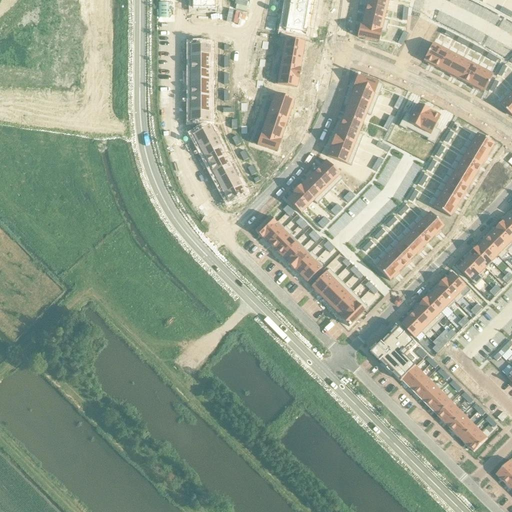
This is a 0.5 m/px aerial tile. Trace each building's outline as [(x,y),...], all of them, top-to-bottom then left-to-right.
[(26,0),(11,95),(80,107),(79,0),(26,0)] [(191,0),(192,2),(192,10),(215,10),(214,0),(191,0)] [(290,0),(284,34),(306,37),(307,30),(306,30),(311,0),(290,0)] [(387,0),(367,0),(366,6),(386,11),(388,1),(393,2),(393,1),(387,0)] [(366,6),(363,16),(388,22),(384,21),(386,11),(366,6)] [(359,26),(359,27),(386,33),(388,22),(363,16),(361,26),(359,26)] [(267,17),(265,30),(274,32),(277,19),(267,17)] [(359,27),(357,38),(378,43),(381,32),(386,33),(359,27)] [(285,40),(283,49),(303,52),(304,43),(285,40)] [(432,44),(423,62),(431,66),(440,48),(432,44)] [(210,46),(190,46),(190,55),(210,55),(210,46)] [(440,48),(431,66),(439,70),(448,52),(440,48)] [(279,57),(279,58),(301,61),(303,52),(283,49),(282,57),(279,57)] [(448,52),(439,70),(446,74),(455,56),(448,52)] [(210,55),(190,55),(190,63),(210,63),(210,55)] [(455,56),(446,74),(453,78),(463,60),(455,56)] [(275,66),(300,70),(301,61),(279,58),(278,66),(275,66)] [(463,60),(453,78),(461,81),(470,64),(463,60)] [(210,63),(190,63),(190,71),(210,72),(210,63)] [(470,64),(461,81),(468,85),(478,68),(470,64)] [(275,66),(274,75),(299,79),(300,70),(275,66)] [(478,68),(468,85),(476,89),(485,72),(478,68)] [(210,72),(190,71),(190,80),(210,80),(210,72)] [(485,72),(476,89),(483,93),(493,76),(485,72)] [(274,75),(276,76),(275,85),(297,88),(298,80),(299,80),(299,79),(274,75)] [(358,75),(353,86),(379,96),(383,85),(358,75)] [(210,80),(190,80),(190,88),(210,88),(210,80)] [(353,91),(351,97),(375,106),(379,96),(353,86),(351,91),(353,91)] [(210,88),(190,88),(190,97),(210,97),(210,88)] [(267,102),(266,103),(290,111),(294,100),(275,94),(271,104),(267,102)] [(210,97),(190,97),(190,105),(210,105),(210,97)] [(351,97),(347,107),(371,116),(375,106),(351,97)] [(511,103),(507,99),(501,105),(511,115),(511,103)] [(266,103),(263,114),(265,114),(287,122),(290,111),(266,103)] [(210,105),(190,105),(190,114),(210,114),(210,105)] [(406,113),(399,127),(406,130),(407,129),(417,134),(429,111),(418,105),(412,117),(406,113)] [(347,107),(343,117),(362,124),(366,115),(371,116),(347,107)] [(429,111),(417,134),(427,139),(427,141),(434,145),(441,132),(434,128),(440,117),(429,112),(430,111),(429,111)] [(210,114),(190,114),(190,122),(210,122),(210,114)] [(260,123),(259,123),(283,132),(287,122),(265,114),(262,124),(260,123)] [(343,117),(339,127),(363,136),(363,135),(359,134),(362,124),(343,117)] [(259,123),(256,134),(281,142),(281,141),(280,141),(283,132),(259,123)] [(210,126),(192,135),(196,143),(214,134),(210,126)] [(335,136),(335,137),(359,146),(363,136),(339,127),(335,136)] [(214,134),(196,143),(200,151),(218,142),(214,134)] [(256,134),(252,144),(277,153),(281,142),(256,134)] [(477,135),(472,142),(489,153),(494,145),(477,135)] [(335,137),(331,147),(355,156),(359,146),(335,137)] [(218,142),(200,151),(204,158),(222,149),(218,142)] [(472,142),(468,149),(485,160),(489,153),(472,142)] [(331,147),(327,157),(351,167),(355,156),(331,147),(330,147),(331,147)] [(222,149),(204,158),(208,166),(226,157),(222,149)] [(468,149),(464,157),(481,167),(485,160),(468,149)] [(226,157),(208,166),(212,173),(230,164),(226,157)] [(464,157),(459,164),(476,174),(481,167),(464,157)] [(326,161),(319,168),(336,185),(343,179),(326,161)] [(230,164),(212,173),(216,181),(234,171),(230,164)] [(459,164),(455,171),(472,181),(476,174),(459,164)] [(319,168),(312,174),(330,192),(336,185),(319,168)] [(234,171),(216,181),(220,188),(238,179),(234,171)] [(455,171),(450,178),(468,188),(472,181),(455,171)] [(312,174),(306,181),(324,198),(330,192),(312,174)] [(450,178),(446,185),(463,196),(468,188),(450,178)] [(238,179),(220,188),(224,195),(241,186),(238,179)] [(300,186),(299,187),(317,205),(324,198),(306,181),(300,187),(300,186)] [(446,185),(442,193),(459,203),(463,196),(446,185)] [(241,186),(224,195),(228,203),(246,194),(241,186)] [(299,187),(293,193),(307,208),(313,201),(317,205),(299,187)] [(350,192),(346,195),(351,200),(354,197),(350,192)] [(293,194),(287,200),(301,214),(307,208),(293,193),(293,194)] [(442,193),(437,200),(455,210),(459,203),(442,193)] [(346,195),(343,199),(348,204),(351,200),(346,195)] [(437,200),(433,207),(450,218),(455,210),(437,200)] [(337,205),(333,208),(338,213),(342,209),(337,205)] [(287,206),(283,211),(286,214),(291,209),(287,206)] [(333,208),(330,212),(335,216),(338,213),(333,208)] [(291,209),(286,214),(290,217),(294,213),(291,209)] [(429,213),(423,220),(437,234),(444,227),(429,213)] [(269,217),(255,232),(261,239),(278,222),(277,222),(276,224),(269,217)] [(324,218),(321,221),(326,226),(329,222),(324,218)] [(300,219),(295,223),(299,227),(303,222),(300,219)] [(423,220),(417,226),(431,240),(437,234),(423,220)] [(321,221),(317,224),(322,229),(326,226),(321,221)] [(278,222),(261,239),(262,239),(268,245),(286,227),(285,227),(284,228),(278,222)] [(303,222),(299,227),(302,230),(307,226),(303,222)] [(497,229),(497,230),(498,230),(511,244),(511,243),(511,231),(504,223),(504,222),(503,223),(497,229)] [(417,226),(411,231),(425,246),(431,240),(417,226)] [(286,227),(268,245),(275,251),(292,233),(286,227)] [(497,230),(491,236),(507,252),(507,251),(511,246),(511,243),(511,244),(498,230),(497,230)] [(313,231),(308,236),(311,240),(316,235),(313,231)] [(411,231),(405,237),(420,252),(425,246),(411,231)] [(292,233),(275,251),(281,257),(297,242),(291,236),(292,234),(292,233)] [(316,235),(311,240),(315,243),(320,238),(317,235),(316,235)] [(491,236),(485,242),(499,256),(499,257),(502,260),(509,253),(507,251),(507,252),(491,236)] [(405,237),(399,243),(414,258),(420,252),(405,237)] [(297,242),(281,257),(287,263),(286,264),(287,264),(303,248),(297,242)] [(328,242),(323,247),(326,250),(331,245),(328,242)] [(479,248),(478,249),(492,263),(499,257),(499,256),(485,242),(479,248)] [(399,243),(394,249),(408,263),(414,258),(399,243)] [(331,245),(326,250),(330,253),(335,249),(331,245)] [(303,248),(287,264),(293,271),(311,253),(311,252),(309,254),(303,248)] [(472,255),(471,255),(472,255),(486,269),(492,263),(478,249),(479,248),(478,248),(472,255)] [(394,249),(388,255),(402,269),(408,263),(394,249)] [(311,253),(293,271),(294,271),(294,270),(300,276),(317,259),(311,253)] [(388,255),(382,261),(396,275),(402,269),(388,255)] [(472,255),(466,261),(480,276),(480,275),(486,269),(472,255)] [(317,259),(300,276),(307,283),(323,267),(316,261),(318,259),(317,259)] [(345,260),(342,263),(347,268),(350,264),(345,260)] [(382,261),(375,268),(389,282),(396,275),(382,261)] [(466,261),(459,268),(476,286),(483,279),(480,275),(480,276),(466,261)] [(353,267),(350,271),(354,275),(358,272),(353,267)] [(329,269),(311,287),(319,295),(337,277),(329,269)] [(358,272),(354,275),(359,280),(363,277),(358,272)] [(447,280),(461,294),(464,297),(471,291),(468,288),(453,274),(447,280)] [(506,276),(503,280),(507,285),(511,281),(506,276)] [(337,277),(319,295),(327,303),(345,285),(337,277)] [(440,286),(440,287),(456,302),(456,303),(458,305),(464,297),(461,294),(447,280),(446,280),(440,286)] [(368,283),(365,286),(370,291),(373,287),(368,283)] [(345,285),(327,303),(334,311),(352,293),(345,285)] [(497,286),(493,289),(498,294),(501,290),(497,286)] [(373,287),(370,291),(374,295),(378,292),(373,287)] [(440,287),(434,293),(448,307),(449,309),(456,303),(456,302),(440,287)] [(493,289),(490,292),(495,297),(498,294),(493,289)] [(352,293),(334,311),(338,315),(337,316),(341,319),(360,300),(352,293)] [(428,299),(442,313),(445,317),(448,319),(453,313),(449,309),(448,307),(434,293),(428,299)] [(421,305),(420,306),(421,306),(439,323),(445,317),(442,313),(428,299),(427,299),(421,305)] [(360,300),(341,319),(349,327),(368,308),(360,300)] [(478,305),(474,308),(479,313),(482,309),(478,305)] [(421,306),(415,312),(432,330),(439,323),(421,306)] [(474,308),(471,311),(476,316),(479,313),(474,308)] [(415,312),(409,319),(423,333),(422,333),(426,336),(432,330),(415,312)] [(465,317),(462,321),(466,325),(470,322),(465,317)] [(409,319),(402,325),(416,339),(417,339),(420,342),(426,336),(422,333),(423,333),(409,319)] [(462,321),(458,324),(463,329),(466,325),(462,321)] [(373,353),(372,354),(375,357),(378,360),(381,363),(382,363),(388,369),(388,370),(389,370),(391,368),(395,372),(393,375),(394,375),(402,383),(403,381),(417,367),(413,363),(417,359),(411,353),(418,346),(400,327),(399,328),(395,332),(392,335),(383,344),(383,343),(380,347),(373,353)] [(452,330),(449,333),(454,338),(457,335),(452,330)] [(449,333),(445,337),(450,342),(454,338),(449,333)] [(440,343),(436,346),(441,351),(444,347),(440,343)] [(436,346),(433,350),(437,354),(441,351),(436,346)] [(501,351),(498,354),(502,357),(506,361),(511,355),(511,351),(510,349),(506,346),(501,351)] [(421,349),(416,353),(423,360),(428,356),(421,349)] [(498,354),(494,358),(497,362),(502,357),(498,354)] [(511,367),(509,365),(502,372),(508,378),(507,379),(511,383),(511,367)] [(417,367),(403,381),(409,387),(423,373),(417,367)] [(423,373),(409,387),(415,393),(429,379),(423,373)] [(429,379),(415,393),(421,399),(434,385),(429,379)] [(434,385),(421,399),(427,405),(440,391),(434,385)] [(440,391),(427,405),(433,411),(446,397),(440,391)] [(446,397),(433,411),(438,416),(438,417),(452,403),(446,397)] [(452,403),(438,417),(444,423),(458,409),(452,403),(453,403),(452,403)] [(458,409),(444,423),(450,429),(464,415),(458,409)] [(503,413),(498,418),(502,422),(508,417),(503,413)] [(464,415),(450,429),(456,435),(470,421),(464,415)] [(470,421),(456,435),(462,441),(476,427),(470,421)] [(476,427),(462,441),(468,447),(482,433),(476,427)] [(482,433),(468,447),(474,453),(488,439),(482,433)] [(511,463),(511,462),(497,476),(503,482),(511,472),(511,463)] [(511,472),(503,482),(509,488),(511,484),(511,472)]
